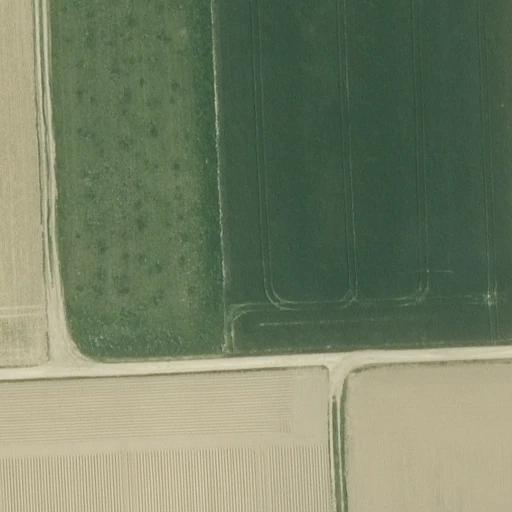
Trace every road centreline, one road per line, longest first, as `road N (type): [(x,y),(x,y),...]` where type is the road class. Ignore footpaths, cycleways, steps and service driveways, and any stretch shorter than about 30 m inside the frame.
road 1 (track): [(0,378),(511,354)]
road 2 (track): [(54,375),(40,0)]
road 3 (track): [(333,362),(340,511)]
